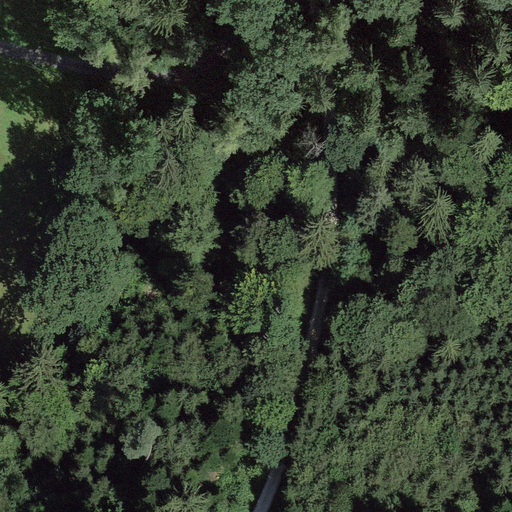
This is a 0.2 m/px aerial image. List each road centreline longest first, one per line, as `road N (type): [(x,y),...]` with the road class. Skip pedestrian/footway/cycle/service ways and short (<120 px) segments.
road 1 (track): [(314,0),(329,101),(329,245),(323,301),(262,511)]
road 2 (track): [(252,0),(215,57),(186,72),(110,71),(0,45)]
